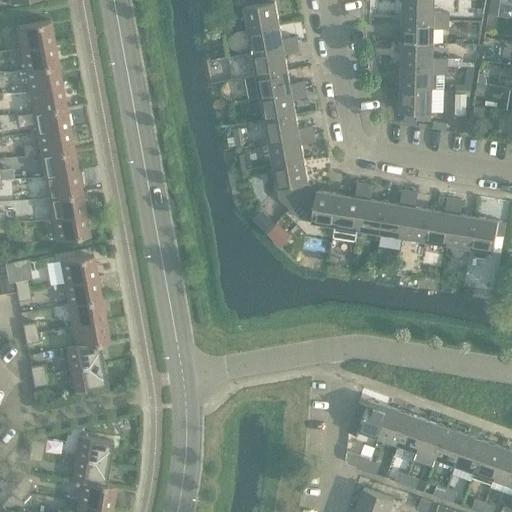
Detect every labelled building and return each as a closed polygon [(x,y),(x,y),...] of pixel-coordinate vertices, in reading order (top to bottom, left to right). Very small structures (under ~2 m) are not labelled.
[(244,0),(245,6),(249,30),(279,24),(275,1),(274,1),(273,0),(244,0)] [(434,0),(403,0),(403,19),(448,20),(448,13),(434,12),(434,0)] [(491,0),(489,15),(498,16),(500,0),(491,0)] [(448,20),(403,19),(402,42),(433,43),(434,27),(448,28),(448,20)] [(21,49),(54,43),(50,21),(17,26),(21,49)] [(249,30),(253,52),(297,44),(296,36),(282,39),(279,24),(249,30)] [(433,43),(402,42),(402,65),(447,66),(447,57),(433,57),(433,43)] [(54,43),(21,49),(25,70),(58,64),(54,43)] [(253,52),(257,75),(287,69),(285,55),(298,52),(297,44),(253,52)] [(447,57),(447,66),(463,66),(463,58),(447,57)] [(58,64),(25,70),(29,91),(62,85),(58,64)] [(447,66),(402,65),(401,88),(433,88),(433,73),(447,74),(447,66)] [(249,100),(261,98),(305,90),(303,81),(290,83),(287,69),(257,75),(245,77),(249,100)] [(478,73),(477,82),(486,83),(487,79),(483,74),(478,73)] [(478,83),(476,92),(484,93),(485,84),(478,83)] [(62,85),(29,91),(33,112),(66,107),(62,85)] [(433,88),(401,88),(401,111),(417,112),(417,119),(431,119),(432,112),(433,88)] [(265,119),(296,114),(293,100),(306,97),(305,90),(261,98),(265,119)] [(467,93),(455,93),(455,114),(466,115),(467,93)] [(66,107),(33,112),(36,134),(69,128),(66,107)] [(296,114),(265,119),(269,142),(313,134),(312,127),(298,129),(296,114)] [(40,155),(73,149),(69,128),(36,134),(40,155)] [(240,128),(232,129),(232,130),(235,146),(235,147),(244,145),(240,128)] [(232,130),(226,131),(228,147),(235,146),(232,130)] [(313,134),(269,142),(273,164),(304,159),(301,144),(314,141),(313,134)] [(73,149),(40,155),(44,177),(77,171),(73,149)] [(279,197),(290,208),(290,209),(308,190),(307,183),(308,182),(304,159),(273,164),(279,197)] [(77,171),(44,177),(48,198),(81,192),(77,171)] [(340,194),(335,225),(333,237),(356,241),(358,229),(365,185),(357,183),(355,197),(340,194)] [(365,185),(358,229),(380,233),(385,202),(370,200),(373,186),(365,185)] [(308,190),(290,209),(300,219),(335,225),(340,194),(317,190),(316,192),(308,190)] [(385,202),(380,233),(403,237),(410,192),(402,191),(400,205),(385,202)] [(81,192),(48,198),(52,219),(85,213),(81,192)] [(410,192),(403,237),(425,240),(431,210),(415,207),(418,194),(410,192)] [(431,210),(425,240),(448,244),(455,200),(447,199),(445,212),(431,210)] [(455,200),(448,244),(471,248),(476,218),(461,215),(463,201),(455,200)] [(261,211),(253,219),(266,232),(274,224),(261,211)] [(85,213),(52,219),(56,241),(89,235),(85,213)] [(476,218),(471,248),(473,249),(473,252),(476,257),(485,259),(489,255),(490,251),(501,253),(506,224),(498,222),(499,221),(476,218)] [(272,228),(267,233),(280,246),(286,241),(272,228)] [(64,283),(96,277),(92,255),(60,260),(64,283)] [(477,276),(476,287),(496,291),(500,271),(487,269),(485,277),(477,276)] [(7,277),(0,278),(0,287),(1,291),(15,289),(13,281),(12,276),(7,277)] [(68,304),(100,298),(96,277),(64,283),(68,304)] [(17,291),(30,288),(28,279),(15,281),(17,291)] [(30,288),(17,291),(18,301),(31,298),(30,288)] [(72,325),(104,319),(100,298),(68,304),(72,325)] [(66,348),(108,341),(104,319),(72,325),(75,346),(66,347),(66,348)] [(24,333),(37,331),(36,321),(23,323),(24,333)] [(37,331),(24,333),(26,343),(39,341),(37,331)] [(70,370),(103,364),(99,344),(108,342),(108,341),(66,348),(70,370)] [(32,376),(45,374),(43,364),(31,366),(32,376)] [(103,364),(70,370),(74,392),(107,386),(103,364)] [(45,374),(32,376),(34,386),(47,383),(45,374)] [(379,437),(390,407),(370,400),(368,405),(359,402),(348,432),(358,435),(360,430),(379,437)] [(390,407),(379,437),(398,444),(409,414),(390,407)] [(409,414),(398,444),(418,451),(428,421),(409,414)] [(428,421),(418,451),(436,458),(447,427),(428,421)] [(447,427),(436,458),(455,465),(466,434),(447,427)] [(466,434),(455,465),(475,472),(486,441),(466,434)] [(76,458),(109,464),(113,442),(80,436),(76,458)] [(30,449),(43,451),(45,441),(32,439),(30,449)] [(486,441),(475,472),(494,479),(505,448),(486,441)] [(511,450),(505,448),(494,479),(511,485),(511,450)] [(43,451),(30,449),(28,459),(41,461),(43,451)] [(367,470),(371,460),(361,457),(357,467),(367,470)] [(72,480),(115,487),(115,486),(105,484),(109,464),(76,458),(72,480)] [(371,460),(367,470),(377,474),(380,464),(371,460)] [(399,470),(395,480),(406,484),(409,474),(399,470)] [(409,474),(406,484),(415,488),(419,478),(409,474)] [(17,483),(27,492),(33,484),(24,476),(17,483)] [(77,503),(111,509),(115,487),(72,480),(81,482),(77,503)] [(27,492),(17,483),(10,491),(21,499),(27,492)] [(437,484),(433,494),(444,498),(447,488),(437,484)] [(447,488),(444,498),(454,501),(457,491),(447,488)] [(356,509),(363,511),(389,511),(394,500),(364,489),(356,509)] [(418,508),(428,511),(432,501),(422,498),(418,508)] [(482,511),(486,502),(476,498),(472,508),(482,511)] [(486,502),(482,511),(483,511),(493,511),(496,505),(486,502)] [(75,511),(110,511),(111,509),(77,503),(75,511)]
